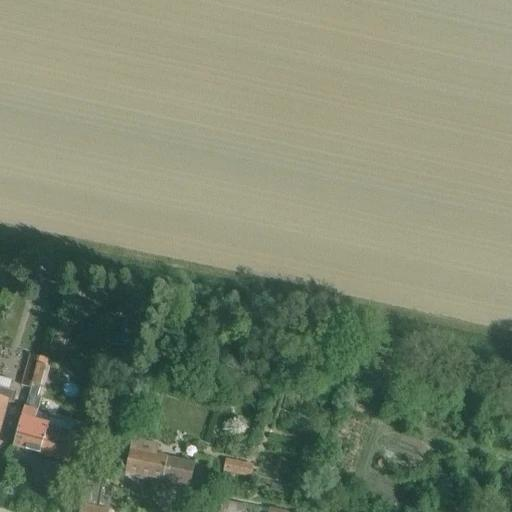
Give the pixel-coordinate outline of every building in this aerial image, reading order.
[(39,357),(30,389),(25,410),(22,409),(20,415),(15,435),(12,448),(74,464),(81,437),(69,434),(71,425),(37,416),(39,410),(34,408),(41,387),(46,367),(48,357),(41,355),(40,358),(39,357)] [(30,355),(21,386),(30,389),(39,357),(30,355)] [(8,392),(11,382),(0,379),(0,423),(5,404),(13,406),(16,394),(8,392)] [(2,432),(15,435),(20,415),(8,412),(2,432)] [(126,453),(122,476),(190,488),(194,465),(153,457),(155,446),(133,442),(131,454),(126,453)] [(250,479),(253,466),(225,460),(223,472),(250,479)] [(87,483),(81,511),(105,511),(99,511),(104,487),(87,483)]
